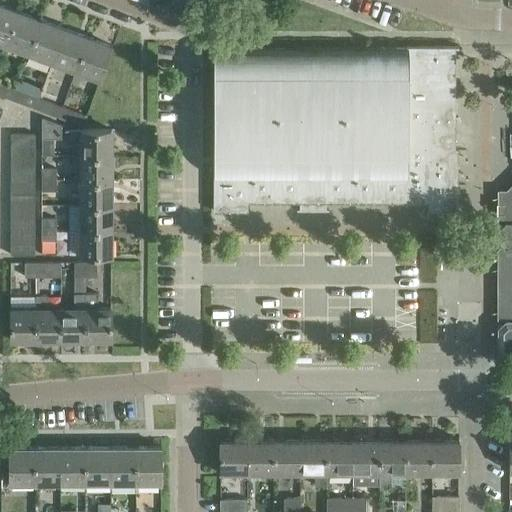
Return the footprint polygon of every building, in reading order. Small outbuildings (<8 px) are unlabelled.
[(0,41),(5,43),(17,9),(0,2),(0,41)] [(5,43),(28,52),(41,18),(17,9),(5,43)] [(28,52),(52,61),(64,27),(41,18),(28,52)] [(52,61),(76,69),(88,35),(64,27),(52,61)] [(88,35),(76,69),(100,78),(113,44),(88,35)] [(428,200),(428,209),(459,209),(459,147),(456,147),(456,47),(459,47),(459,45),(407,45),(407,46),(214,46),(214,209),(248,209),(248,200),(300,200),(300,207),(297,208),(297,209),(329,209),(329,208),(326,208),(326,200),(428,200)] [(0,93),(11,98),(15,87),(0,81),(0,93)] [(11,98),(35,106),(39,96),(38,95),(41,88),(25,82),(22,90),(15,87),(11,98)] [(35,106),(59,115),(63,105),(39,96),(35,106)] [(63,105),(59,115),(83,124),(87,113),(63,105)] [(42,137),(62,137),(62,123),(42,116),(42,137)] [(81,140),(81,153),(112,153),(112,128),(65,128),(65,140),(81,140)] [(11,133),(11,144),(37,144),(37,133),(11,133)] [(11,144),(11,156),(37,156),(37,144),(11,144)] [(81,153),(81,178),(112,178),(112,153),(81,153)] [(11,156),(11,169),(37,169),(37,156),(11,156)] [(42,167),(42,178),(56,178),(56,166),(42,167)] [(11,169),(11,181),(37,181),(37,169),(11,169)] [(56,178),(42,178),(42,189),(57,189),(56,178)] [(81,178),(81,204),(112,204),(112,178),(81,178)] [(11,181),(11,192),(37,192),(37,181),(11,181)] [(11,192),(11,205),(37,205),(37,192),(11,192)] [(81,204),(81,228),(111,228),(112,204),(81,204)] [(11,205),(11,216),(37,216),(37,205),(11,205)] [(11,216),(11,229),(37,229),(37,216),(11,216)] [(41,216),(41,228),(57,228),(57,217),(41,216)] [(511,220),(506,220),(498,228),(498,239),(505,247),(502,250),(502,315),(505,318),(498,326),(498,344),(499,344),(499,347),(506,354),(509,354),(509,356),(511,355),(511,220)] [(57,228),(41,228),(41,239),(57,239),(57,228)] [(111,228),(81,228),(81,254),(112,254),(111,228)] [(11,229),(11,240),(37,240),(37,229),(11,229)] [(37,240),(11,240),(11,252),(37,253),(37,240)] [(38,279),(37,260),(25,260),(25,275),(31,275),(31,279),(38,279)] [(48,260),(37,260),(38,279),(42,279),(42,275),(48,275),(48,260)] [(87,260),(74,260),(74,276),(80,275),(80,282),(87,282),(87,260)] [(97,260),(87,260),(87,282),(87,285),(92,285),(92,275),(97,275),(97,260)] [(74,307),(62,307),(62,338),(87,338),(87,291),(74,291),(74,307)] [(98,291),(87,291),(87,338),(111,337),(111,307),(98,307),(98,291)] [(48,294),(38,294),(38,307),(38,338),(62,338),(62,307),(48,307),(48,294)] [(11,307),(11,338),(38,338),(38,307),(11,307)] [(220,472),(247,472),(247,438),(220,438),(220,472)] [(247,472),(275,472),(275,438),(247,438),(247,472)] [(275,472),(301,472),(301,438),(275,438),(275,472)] [(327,484),(327,472),(327,438),(301,438),(301,472),(315,472),(315,484),(327,484)] [(327,472),(355,472),(355,438),(327,438),(327,472)] [(382,438),(355,438),(355,472),(382,472),(382,438)] [(382,438),(382,472),(382,485),(392,485),(392,472),(406,472),(406,438),(382,438)] [(432,438),(406,438),(406,472),(432,472),(432,438)] [(459,438),(432,438),(432,472),(459,472),(459,438)] [(60,445),(35,446),(35,482),(60,482),(60,445)] [(86,445),(60,445),(60,482),(86,482),(86,445)] [(111,445),(86,445),(86,482),(111,481),(111,445)] [(136,445),(111,445),(111,481),(136,481),(136,445)] [(162,445),(136,445),(136,481),(162,481),(162,445)] [(35,482),(35,446),(9,446),(9,482),(35,482)] [(432,494),(432,506),(459,506),(459,494),(432,494)] [(368,511),(368,495),(355,496),(354,511),(368,511)] [(284,496),(284,511),(300,511),(300,496),(284,496)] [(342,511),(342,496),(327,496),(326,511),(342,511)] [(354,511),(355,496),(342,496),(342,511),(354,511)] [(221,498),(221,510),(248,510),(247,497),(221,498)]
